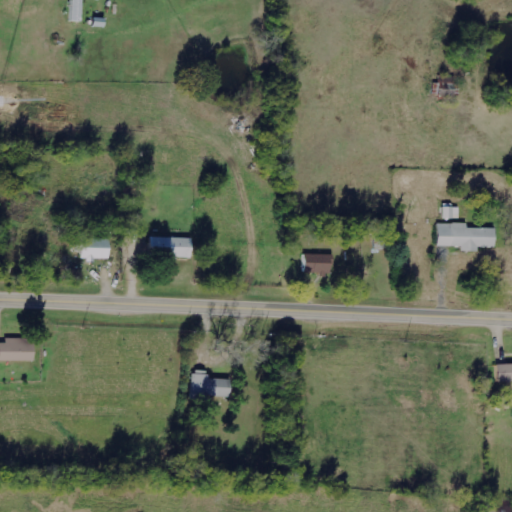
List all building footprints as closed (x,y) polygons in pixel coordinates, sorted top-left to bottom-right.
[(81,23),(82,0),(70,0),(69,22),(81,23)] [(455,77),(437,75),(434,99),(456,102),(458,85),(454,84),(455,77)] [(458,220),(458,208),(441,208),(441,220),(458,220)] [(466,229),(466,224),(435,223),(435,247),(458,247),(458,252),(476,252),(476,248),(492,249),(493,229),(466,229)] [(189,260),(190,239),(148,237),(147,258),(189,260)] [(109,240),(79,239),(79,258),(108,259),(109,240)] [(328,274),(328,255),(302,254),(302,273),(328,274)] [(4,343),(0,343),(0,361),(30,362),(30,339),(3,340),(4,343)] [(511,382),(511,364),(494,365),(495,383),(511,382)] [(229,399),(229,380),(207,379),(207,373),(191,372),(190,398),(229,399)]
